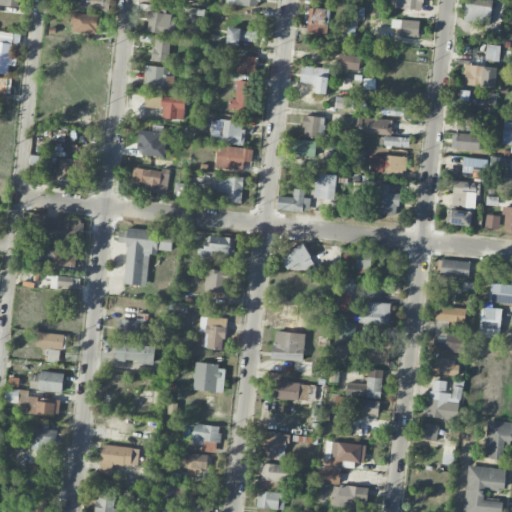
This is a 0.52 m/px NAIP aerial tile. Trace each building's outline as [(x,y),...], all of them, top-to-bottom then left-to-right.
[(109,0),(80,0),(80,7),(108,10),(109,0)] [(423,9),(423,0),(391,0),(391,8),(423,9)] [(491,23),(491,0),(465,0),(465,22),(491,23)] [(175,14),(165,13),(166,6),(150,4),(147,31),(172,34),(175,14)] [(329,9),(305,7),(304,23),(308,23),(308,32),(328,33),(329,9)] [(101,14),(72,13),(71,32),(100,33),(101,14)] [(392,27),(400,27),(400,36),(419,37),(419,20),(392,19),(392,27)] [(226,44),(239,45),(239,40),(257,42),(258,30),(228,28),(226,44)] [(0,73),(8,74),(9,65),(15,65),(16,58),(10,57),(12,43),(19,43),(20,33),(0,31),(0,73)] [(169,40),(153,39),(152,61),(168,61),(169,40)] [(486,60),(498,60),(499,46),(486,45),(486,60)] [(360,56),(338,54),(337,68),(359,70),(360,56)] [(236,71),(254,73),(257,58),(239,55),(236,71)] [(463,84),(480,85),(481,65),(464,64),(463,84)] [(173,89),(174,76),(164,75),(164,66),(145,66),(144,88),(173,89)] [(300,83),(315,83),(315,93),(327,94),(329,67),(301,66),(300,83)] [(497,67),(482,66),(481,86),(495,87),(497,67)] [(0,91),(11,92),(12,77),(0,76),(0,91)] [(375,88),(375,78),(363,78),(363,88),(375,88)] [(247,110),(248,81),(236,80),(236,98),(229,98),(229,109),(247,110)] [(472,107),(474,91),(460,89),(458,104),(472,107)] [(184,119),(185,96),(145,95),(145,107),(163,108),(162,118),(184,119)] [(335,108),(353,108),(354,98),(336,97),(335,108)] [(381,114),(408,116),(408,107),(381,106),(381,114)] [(473,131),(476,113),(458,110),(456,128),(473,131)] [(324,138),(325,116),(304,115),(303,137),(324,138)] [(392,119),(364,118),(364,133),(391,134),(392,119)] [(244,121),(211,119),(210,142),(243,143),(244,121)] [(480,134),(452,133),(451,148),(479,149),(480,134)] [(384,146),(409,147),(409,137),(384,136),(384,146)] [(294,154),(316,155),(316,140),(294,140),(294,154)] [(252,147),(217,146),(217,169),(243,169),(243,161),(252,162),(252,147)] [(370,155),(369,170),(405,171),(406,156),(370,155)] [(82,175),(83,159),(64,159),(63,174),(82,175)] [(131,180),(142,182),(141,187),(165,192),(169,172),(134,165),(131,180)] [(335,199),(336,174),(315,173),(314,198),(335,199)] [(225,201),(242,202),(243,176),(218,175),(218,192),(226,192),(225,201)] [(452,204),(476,205),(477,182),(453,181),(452,204)] [(183,196),(184,183),(175,182),(174,195),(183,196)] [(375,212),(397,215),(400,193),(395,193),(396,185),(379,183),(375,212)] [(304,198),(304,189),(293,188),(293,196),(278,196),(277,210),(310,211),(310,198),(304,198)] [(511,230),(511,206),(504,207),(503,230),(511,230)] [(472,211),(448,208),(446,223),(470,226),(472,211)] [(485,228),(500,229),(500,215),(486,215),(485,228)] [(81,218),(44,217),(43,243),(80,244),(81,218)] [(124,283),(147,285),(149,253),(157,254),(158,250),(172,251),(173,232),(119,229),(119,243),(127,243),(124,283)] [(236,238),(210,235),(208,246),(201,245),(200,258),(211,260),(212,253),(234,255),(236,238)] [(281,256),(291,275),(314,263),(304,244),(281,256)] [(76,265),(77,248),(39,246),(38,264),(76,265)] [(371,268),(371,254),(344,253),(343,267),(371,268)] [(469,277),(470,260),(441,259),(441,276),(469,277)] [(205,291),(227,292),(228,269),(206,268),(205,291)] [(57,287),(80,287),(80,277),(57,276),(57,287)] [(352,279),(337,279),(336,310),(350,311),(352,279)] [(511,285),(491,282),(489,301),(511,304),(511,285)] [(364,323),(389,325),(390,303),(365,302),(364,323)] [(465,308),(437,306),(435,351),(464,352),(465,334),(447,333),(448,325),(464,326),(465,308)] [(480,337),(500,337),(501,308),(481,307),(480,337)] [(226,317),(201,316),(200,331),(205,332),(204,348),(224,349),(226,317)] [(116,337),(146,339),(147,319),(117,318),(116,337)] [(357,322),(339,321),(338,336),(355,337),(357,322)] [(63,350),(65,334),(37,331),(36,347),(48,348),(47,361),(58,362),(60,350),(63,350)] [(305,333),(274,331),(273,359),(303,360),(305,333)] [(115,360),(155,362),(155,345),(116,343),(115,360)] [(366,362),(388,365),(390,346),(369,343),(366,362)] [(330,362),(346,362),(347,346),(331,345),(330,362)] [(431,374),(458,374),(458,359),(431,359),(431,374)] [(311,374),(324,375),(325,362),(312,362),(311,374)] [(224,391),(225,364),(195,363),(194,390),(224,391)] [(62,392),(64,373),(40,370),(40,374),(31,373),(29,388),(62,392)] [(18,386),(19,378),(9,376),(8,384),(18,386)] [(361,389),(360,397),(381,398),(382,378),(367,377),(366,383),(349,382),(349,388),(361,389)] [(426,416),(458,420),(461,387),(453,386),(452,394),(445,393),(446,381),(430,379),(426,416)] [(308,401),(310,383),(274,380),(272,398),(308,401)] [(28,413),(59,414),(60,398),(29,397),(29,389),(5,389),(5,403),(28,403),(28,413)] [(204,406),(214,406),(215,394),(204,394),(204,406)] [(377,418),(379,400),(348,397),(347,415),(377,418)] [(511,422),(486,421),(484,458),(503,459),(504,443),(511,443),(511,422)] [(191,443),(203,445),(202,450),(216,453),(221,427),(195,422),(191,443)] [(435,441),(439,425),(425,422),(421,438),(435,441)] [(57,429),(31,428),(30,450),(43,450),(43,444),(57,445),(57,429)] [(284,460),(289,434),(263,430),(259,456),(284,460)] [(457,441),(445,439),(441,463),(454,465),(457,441)] [(339,484),(341,461),(364,463),(366,444),(326,441),(324,466),(317,466),(316,482),(339,484)] [(139,465),(140,447),(101,445),(100,473),(112,474),(113,464),(139,465)] [(206,472),(208,455),(178,451),(176,467),(188,468),(188,470),(206,472)] [(293,490),(294,465),(261,463),(260,489),(293,490)] [(505,468),(467,465),(463,511),(501,511),(503,502),(484,500),(485,486),(504,488),(505,468)] [(41,493),(42,480),(24,479),(22,491),(41,493)] [(174,499),(174,480),(164,480),(163,499),(174,499)] [(368,488),(333,484),(331,505),(366,509),(368,488)] [(96,511),(114,511),(116,491),(97,490),(96,511)] [(283,509),(284,492),(258,490),(257,508),(283,509)] [(46,511),(46,497),(30,498),(30,511),(46,511)]
